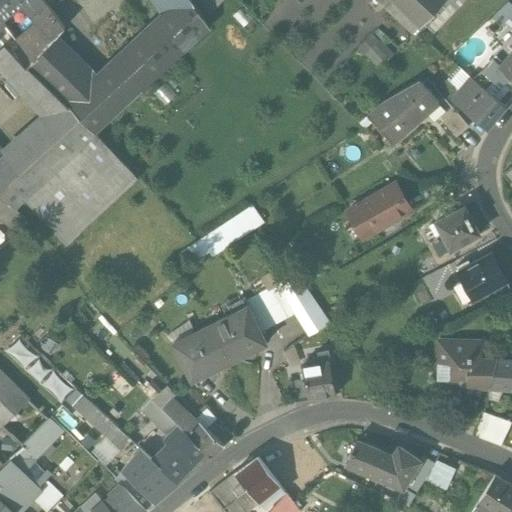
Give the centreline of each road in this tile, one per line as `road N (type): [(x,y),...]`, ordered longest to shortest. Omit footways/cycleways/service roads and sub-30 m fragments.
road 1 (residential): [(511,469),(399,419),(338,413),(294,420),(252,440),(166,511)]
road 2 (residential): [(511,123),(485,164),(485,192),(511,239)]
